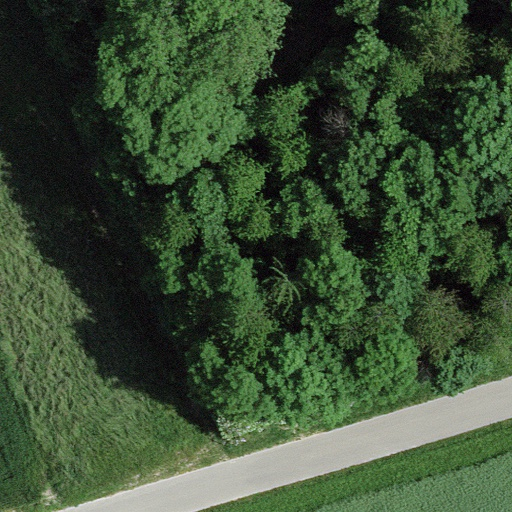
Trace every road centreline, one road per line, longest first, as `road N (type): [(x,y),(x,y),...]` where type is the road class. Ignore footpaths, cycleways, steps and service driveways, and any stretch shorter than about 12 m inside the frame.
road 1 (track): [(230,479),(0,32)]
road 2 (unclassified): [(511,396),(119,511)]
